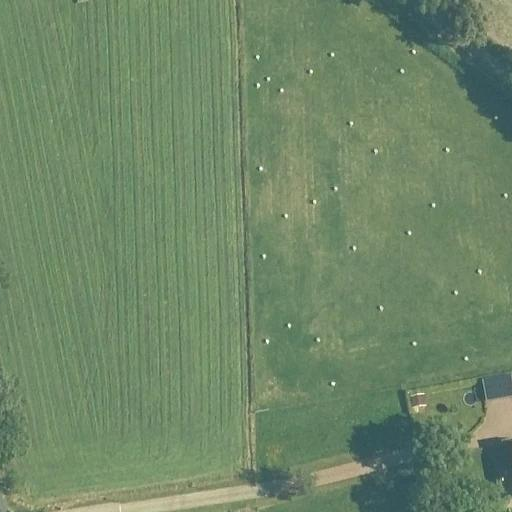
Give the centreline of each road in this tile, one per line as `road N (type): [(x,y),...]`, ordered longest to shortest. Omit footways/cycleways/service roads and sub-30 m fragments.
road 1 (unknown): [(119,511),(235,501),(411,465)]
road 2 (unclassified): [(511,90),(404,0)]
